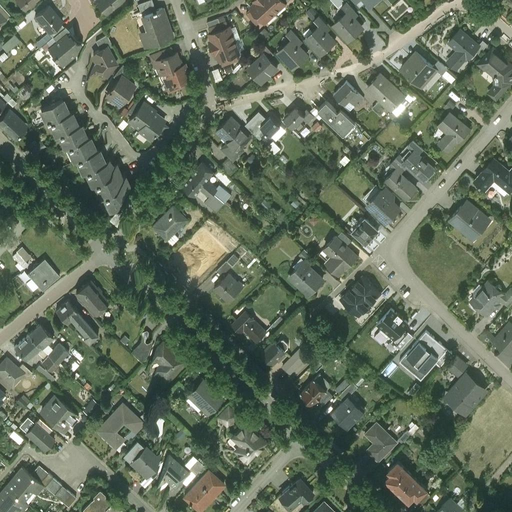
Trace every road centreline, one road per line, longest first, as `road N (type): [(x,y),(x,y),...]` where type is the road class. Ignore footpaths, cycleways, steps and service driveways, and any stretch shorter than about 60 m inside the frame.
road 1 (residential): [(511,105),(406,224),(397,260),(403,275),(511,380)]
road 2 (residential): [(105,239),(302,438)]
road 3 (residential): [(453,0),(379,51),(206,107)]
road 4 (residential): [(0,136),(105,239)]
road 5 (residential): [(68,66),(152,183)]
road 6 (residential): [(0,323),(105,239)]
road 7 (residential): [(165,511),(102,457),(78,446),(55,453)]
